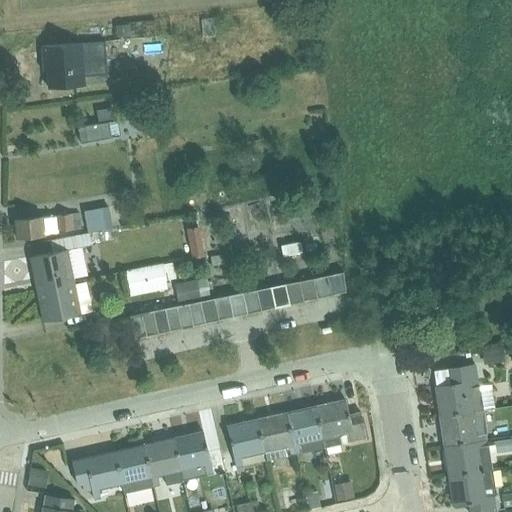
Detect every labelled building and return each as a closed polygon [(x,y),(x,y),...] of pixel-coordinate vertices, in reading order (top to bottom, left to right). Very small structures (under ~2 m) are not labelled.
[(144,37),(144,23),(119,23),(119,38),(144,37)] [(83,77),(107,75),(104,43),(41,47),(43,72),(47,72),(48,88),(84,86),(83,77)] [(141,93),(123,96),(127,120),(145,118),(141,93)] [(99,124),(78,127),(80,143),(120,136),(117,121),(115,121),(113,108),(96,111),(99,124)] [(83,211),(87,233),(112,228),(108,207),(83,211)] [(78,213),(14,220),(16,238),(59,234),(58,232),(81,229),(78,213)] [(36,290),(74,282),(73,279),(88,275),(82,246),(89,245),(87,233),(50,241),(52,252),(29,257),(36,290)] [(204,255),(201,241),(188,244),(191,258),(204,255)] [(301,242),(280,246),(282,257),(303,253),(301,242)] [(219,253),(209,255),(212,273),(222,271),(219,253)] [(168,289),(166,281),(176,278),(173,263),(163,265),(163,264),(123,272),(128,297),(168,289)] [(312,279),(323,277),(322,268),(310,271),(312,279)] [(345,293),(346,293),(342,273),(326,276),(331,296),(332,296),(332,295),(344,292),(345,293)] [(331,296),(326,276),(323,277),(312,279),(317,299),(318,299),(318,298),(330,296),(331,296)] [(179,304),(200,299),(200,297),(210,295),(206,278),(196,281),(196,279),(174,284),(179,304)] [(317,300),(317,299),(312,279),(298,282),(303,303),(304,303),(303,302),(316,299),(317,300)] [(43,322),(81,314),(74,282),(36,290),(43,322)] [(303,303),(298,282),(284,284),(289,306),(290,306),(289,305),(303,302),(303,303)] [(289,306),(284,284),(270,287),(275,309),(276,309),(275,308),(289,305),(289,306)] [(275,309),(270,287),(255,290),(261,312),(262,312),(261,311),(274,308),(275,309)] [(261,312),(255,290),(241,293),(247,315),(247,314),(260,311),(261,312)] [(247,315),(241,293),(228,296),(233,318),(233,317),(246,315),(247,315)] [(232,318),(233,318),(228,296),(213,299),(219,321),(232,318)] [(219,321),(213,299),(200,302),(205,324),(218,321),(218,322),(219,321)] [(205,325),(205,324),(200,302),(188,304),(193,327),(194,327),(194,326),(204,324),(205,325)] [(193,327),(188,304),(176,306),(181,330),(182,330),(182,329),(192,326),(193,327)] [(181,330),(176,306),(164,309),(170,332),(181,329),(181,330)] [(170,332),(164,309),(152,311),(158,335),(159,335),(158,334),(169,332),(169,333),(170,332)] [(157,335),(158,335),(152,311),(141,313),(146,338),(147,338),(146,337),(157,334),(157,335)] [(146,338),(141,313),(129,316),(134,340),(135,340),(135,339),(146,337),(146,338)] [(502,348),(482,351),(484,364),(505,361),(502,348)] [(440,417),(483,411),(495,409),(491,385),(479,386),(476,365),(448,368),(450,384),(435,387),(440,417)] [(344,400),(315,407),(325,448),(366,439),(360,412),(349,415),(345,400),(344,400)] [(296,454),(325,448),(315,407),(286,413),(296,454)] [(440,417),(444,447),(487,441),(483,411),(440,417)] [(296,454),(286,413),(257,420),(266,461),(296,454)] [(243,466),(266,461),(257,420),(227,426),(231,448),(220,451),(227,482),(238,480),(235,469),(243,467),(243,466)] [(212,474),(203,432),(173,439),(183,482),(212,474)] [(166,485),(183,482),(173,439),(144,445),(153,487),(160,485),(157,476),(163,475),(166,485)] [(449,476),(492,470),(489,454),(511,450),(511,441),(511,439),(487,443),(487,441),(444,447),(449,476)] [(153,487),(144,445),(114,452),(122,485),(124,494),(153,487)] [(99,490),(122,485),(114,452),(72,462),(77,485),(82,485),(84,492),(91,490),(93,501),(101,499),(99,490)] [(29,484),(46,487),(48,472),(32,469),(29,484)] [(449,476),(453,507),(469,504),(470,511),(497,511),(497,509),(500,509),(498,496),(495,496),(492,470),(449,476)] [(350,481),(333,484),(337,501),(354,498),(350,481)] [(298,485),(281,489),(286,511),(303,506),(298,485)] [(317,492),(305,494),(308,510),(321,507),(317,492)] [(511,493),(502,496),(504,508),(511,506),(511,493)] [(78,511),(73,511),(74,500),(46,495),(44,508),(43,508),(42,511),(78,511)] [(254,511),(252,503),(236,506),(237,511),(254,511)]
